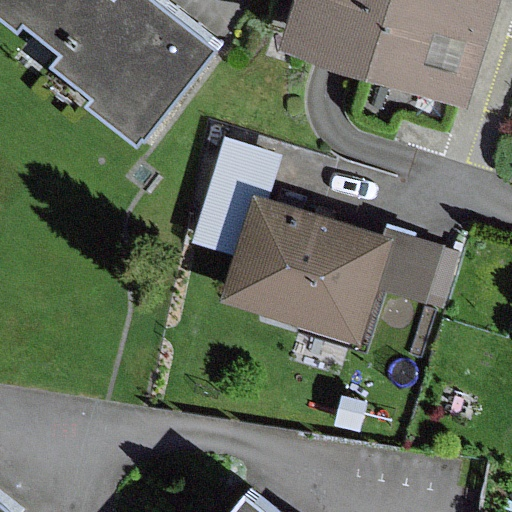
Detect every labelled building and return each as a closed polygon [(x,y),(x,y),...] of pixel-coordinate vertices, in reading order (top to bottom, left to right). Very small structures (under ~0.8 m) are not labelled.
[(0,0),(0,4),(27,26),(33,18),(68,45),(59,56),(101,89),(96,96),(149,138),(232,34),(189,0),(0,0)] [(507,0),(300,0),(289,42),(479,97),(507,0)] [(238,254),(225,294),(367,339),(384,287),(401,232),(391,229),(271,191),(284,151),(229,134),(195,240),(238,254)] [(393,223),(391,229),(401,232),(384,287),(429,302),(449,242),(393,223)] [(301,511),(259,478),(232,511),(301,511)] [(0,480),(0,511),(25,511),(32,504),(1,480),(0,480)]
